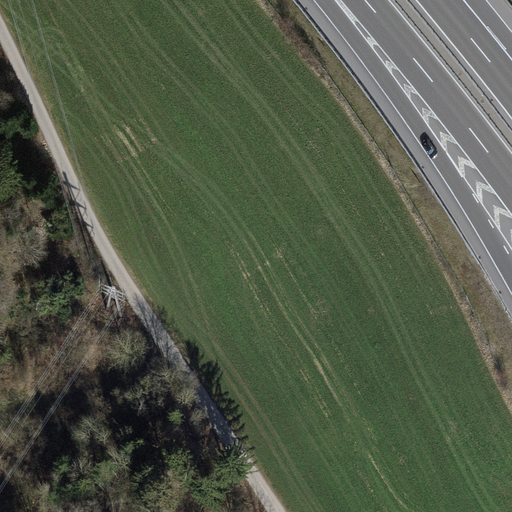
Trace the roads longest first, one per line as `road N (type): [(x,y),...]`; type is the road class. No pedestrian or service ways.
road 1 (track): [(0,33),(146,313),(278,511)]
road 2 (motorway): [(329,0),(511,273)]
road 3 (motorway): [(365,0),(511,184)]
